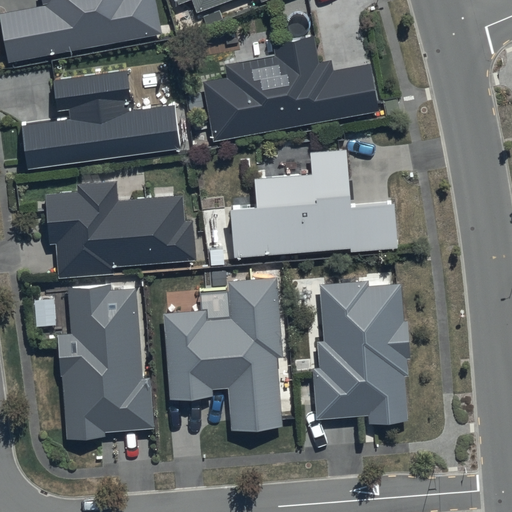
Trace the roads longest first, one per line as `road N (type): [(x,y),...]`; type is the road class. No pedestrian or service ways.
road 1 (tertiary): [(511,489),(493,264),(451,36)]
road 2 (residential): [(511,489),(228,511)]
